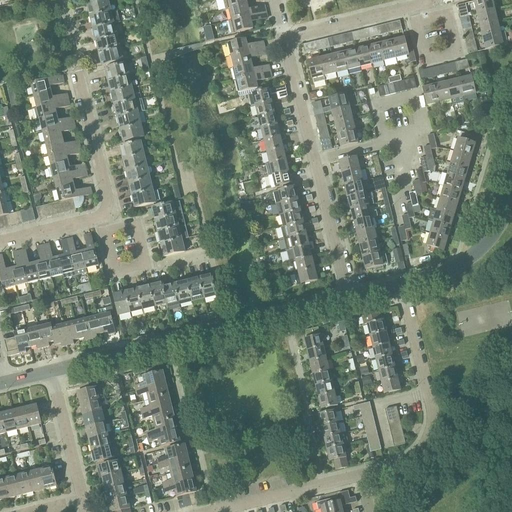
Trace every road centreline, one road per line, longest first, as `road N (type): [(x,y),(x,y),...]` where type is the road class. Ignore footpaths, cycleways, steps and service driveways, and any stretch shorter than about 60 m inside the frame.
road 1 (tertiary): [(51,371),(348,298)]
road 2 (residential): [(348,298),(288,40)]
road 3 (residential): [(361,475),(413,457),(431,427),(401,285)]
road 4 (residential): [(100,217),(108,200),(61,0)]
road 5 (residential): [(212,511),(361,475)]
road 6 (tertiary): [(401,285),(453,267),(481,247),(511,197)]
road 7 (residential): [(82,499),(51,371)]
road 8 (residential): [(288,40),(412,6)]
